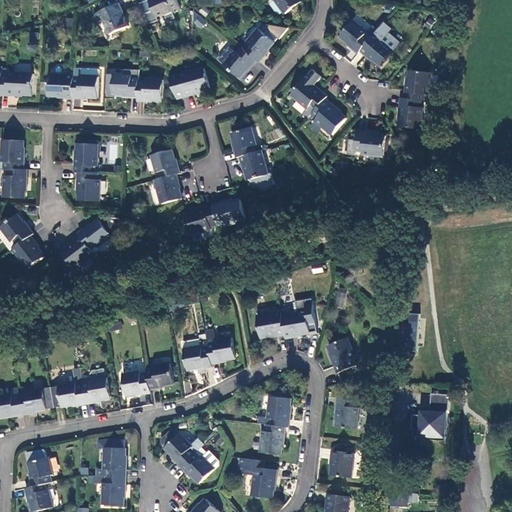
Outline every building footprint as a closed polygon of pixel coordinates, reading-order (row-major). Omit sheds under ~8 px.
[(153,13),(146,16),(151,25),(160,21),(159,18),(166,15),(169,23),(178,19),(175,14),(183,10),(178,0),(150,0),(151,1),(154,9),(151,10),(153,13)] [(275,0),(286,15),(303,2),(301,0),(275,0)] [(142,5),(146,16),(153,13),(151,10),(154,9),(151,1),(142,5)] [(121,3),(96,14),(100,22),(104,20),(111,34),(130,26),(123,12),(124,12),(121,3)] [(204,8),(200,13),(205,17),(209,12),(204,8)] [(200,29),(207,21),(197,13),(191,21),(200,29)] [(353,49),(359,54),(361,51),(372,38),(366,34),(368,32),(355,21),(341,36),(354,48),(353,49)] [(394,29),(386,22),(372,38),(361,51),(367,56),(368,55),(382,66),(402,42),(390,33),(394,29)] [(250,44),(245,50),(258,61),(261,63),(266,58),(264,56),(279,39),(280,40),(290,28),(265,25),(260,30),(260,29),(249,43),(250,44)] [(253,66),(258,61),(245,50),(243,48),(238,53),(236,51),(236,52),(230,47),(219,59),(225,64),(225,65),(240,78),(252,65),(253,66)] [(206,68),(171,78),(179,100),(194,95),(194,93),(211,89),(206,68)] [(99,70),(75,69),(75,76),(75,78),(82,78),(82,77),(99,77),(99,70)] [(303,115),(308,120),(312,115),(326,99),(328,96),(317,86),(316,87),(314,86),(318,81),(319,82),(323,77),(314,69),(292,95),(308,109),(303,115)] [(406,84),(405,99),(422,101),(425,101),(426,94),(429,94),(431,73),(410,71),(408,84),(406,84)] [(0,93),(2,94),(2,95),(9,96),(10,76),(2,75),(3,72),(0,72),(0,93)] [(35,74),(10,73),(10,76),(9,96),(16,96),(16,94),(34,95),(35,74)] [(132,98),(139,98),(140,81),(140,78),(133,78),(133,75),(116,74),(114,95),(132,96),(132,98)] [(66,98),(74,98),(75,78),(75,76),(50,75),(49,95),(67,96),(66,98)] [(82,78),(75,78),(74,98),(81,98),(81,97),(98,97),(99,77),(82,77),(82,78)] [(147,82),(140,81),(139,98),(139,101),(146,101),(146,100),(164,101),(164,80),(147,79),(147,82)] [(338,109),(326,99),(312,115),(318,120),(317,121),(333,135),(346,119),(336,110),(338,109)] [(421,108),(422,101),(405,99),(402,99),(400,114),(401,115),(400,127),(421,130),(423,115),(423,109),(421,108)] [(430,116),(423,115),(421,130),(428,130),(430,116)] [(235,151),(237,158),(241,157),(256,153),(255,146),(257,145),(252,128),(231,134),(236,150),(235,151)] [(373,133),(358,131),(357,140),(350,139),(348,155),(356,156),(356,151),(363,152),(363,154),(384,157),(384,153),(386,141),(387,136),(373,134),(373,133)] [(25,169),(26,155),(24,154),(24,142),(4,141),(3,162),(0,161),(0,168),(8,169),(25,169)] [(75,157),(74,172),(78,172),(95,173),(95,166),(97,166),(98,145),(77,144),(77,157),(75,157)] [(160,172),(162,179),(177,174),(181,174),(179,166),(177,166),(173,149),(152,155),(157,172),(160,172)] [(269,175),(262,151),(256,153),(241,157),(243,164),(244,164),(249,181),(250,181),(252,184),(262,188),(275,184),(272,174),(269,175)] [(28,185),(28,170),(25,169),(8,169),(8,176),(6,176),(5,198),(26,199),(26,185),(28,185)] [(98,180),(98,173),(95,173),(78,172),(78,187),(79,187),(79,201),(100,202),(100,180),(98,180)] [(179,182),(177,174),(162,179),(156,180),(162,204),(182,199),(178,182),(179,182)] [(228,202),(213,206),(218,225),(224,224),(225,226),(247,220),(241,200),(228,203),(228,202)] [(211,227),(218,225),(213,206),(197,210),(197,211),(186,214),(191,235),(212,229),(211,227)] [(14,240),(18,246),(31,236),(35,234),(30,228),(29,229),(18,215),(1,228),(12,241),(14,240)] [(85,229),(78,233),(80,236),(91,250),(98,245),(103,252),(118,241),(117,240),(130,231),(132,230),(122,218),(107,217),(101,222),(99,219),(86,230),(85,229)] [(36,243),(31,236),(18,246),(14,249),(29,269),(45,257),(35,244),(36,243)] [(74,269),(94,254),(91,250),(80,236),(75,241),(76,242),(62,252),(74,269)] [(322,263),(313,265),(314,273),(323,272),(322,263)] [(346,300),(339,298),(336,307),(343,309),(346,300)] [(299,312),(282,315),(286,335),(286,339),(294,338),(294,336),(311,333),(311,335),(318,334),(313,299),(297,302),(299,312)] [(170,305),(172,311),(187,306),(185,300),(170,305)] [(279,336),(286,335),(282,315),(282,312),(258,317),(261,338),(278,335),(279,336)] [(419,351),(421,314),(411,313),(408,350),(419,351)] [(205,369),(212,368),(212,364),(208,344),(207,339),(207,334),(200,335),(200,339),(200,340),(201,346),(184,349),(188,370),(198,368),(199,374),(206,373),(205,369)] [(215,343),(208,344),(212,364),(219,363),(219,361),(236,359),(232,338),(215,341),(215,343)] [(347,338),(329,346),(333,358),(332,358),(338,373),(357,365),(354,359),(356,357),(347,338)] [(183,342),(184,349),(201,346),(200,340),(200,339),(183,342)] [(154,368),(147,370),(148,373),(151,389),(159,388),(158,387),(174,383),(171,363),(154,366),(154,368)] [(80,406),(87,404),(84,383),(81,367),(74,369),(76,382),(59,386),(63,407),(79,404),(80,406)] [(92,380),(106,377),(105,369),(94,370),(91,373),(92,380)] [(144,395),(151,393),(151,389),(148,373),(140,374),(140,372),(123,375),(126,396),(144,393),(144,395)] [(90,382),(84,383),(87,404),(94,403),(94,401),(112,398),(108,377),(106,377),(92,380),(90,380),(90,382)] [(16,417),(23,415),(20,394),(19,388),(12,389),(13,393),(5,395),(4,385),(1,384),(0,383),(0,417),(16,415),(16,417)] [(30,412),(55,408),(51,387),(26,391),(26,393),(20,394),(23,415),(30,414),(30,412)] [(416,437),(444,439),(448,395),(430,393),(429,411),(419,410),(416,437)] [(259,416),(258,423),(266,424),(286,426),(290,426),(291,411),(290,411),(291,398),(270,396),(268,417),(259,416)] [(337,427),(357,430),(360,408),(357,408),(358,401),(338,399),(337,414),(338,415),(337,427)] [(285,442),(286,426),(266,424),(266,431),(264,432),(261,453),(282,455),(283,442),(285,442)] [(176,461),(181,466),(196,453),(191,448),(192,446),(180,433),(176,437),(170,431),(161,438),(161,443),(177,460),(176,461)] [(97,476),(126,477),(127,461),(125,461),(126,448),(125,448),(125,440),(108,440),(108,448),(106,448),(105,469),(97,469),(97,476)] [(201,447),(196,453),(200,457),(202,456),(203,457),(207,453),(201,447)] [(200,457),(196,453),(181,466),(186,472),(188,470),(200,483),(219,465),(219,460),(209,450),(207,453),(203,457),(202,456),(200,457)] [(353,478),(355,453),(333,450),(332,458),(333,459),(332,475),(353,478)] [(30,478),(33,487),(45,484),(53,482),(51,475),(53,474),(49,457),(28,462),(32,477),(30,478)] [(276,485),(277,470),(264,468),(265,460),(240,457),(239,474),(255,475),(253,496),(273,498),(275,485),(276,485)] [(126,477),(97,476),(94,476),(94,483),(104,484),(104,505),(124,506),(124,493),(126,493),(126,477)] [(47,490),(45,484),(33,487),(25,488),(28,498),(29,497),(33,511),(34,511),(54,507),(49,490),(47,490)] [(405,493),(389,493),(388,506),(404,507),(405,493)] [(348,511),(350,496),(328,494),(327,502),(328,502),(327,511),(348,511)] [(221,511),(206,498),(198,508),(197,507),(193,511),(221,511)]
